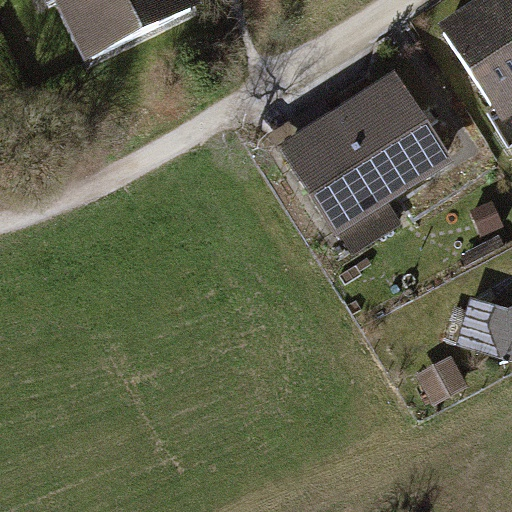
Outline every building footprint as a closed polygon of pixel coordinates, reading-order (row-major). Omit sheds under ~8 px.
[(50,0),(89,76),(212,13),(205,0),(50,0)] [(511,0),(492,0),(438,38),(511,142),(511,0)] [(432,148),(400,94),(288,161),(342,250),(423,201),(402,166),(432,148)] [(494,205),(472,215),(484,241),(506,231),(494,205)] [(511,314),(510,315),(473,304),(459,347),(511,366),(511,314)] [(454,361),(417,381),(434,412),(471,392),(454,361)]
